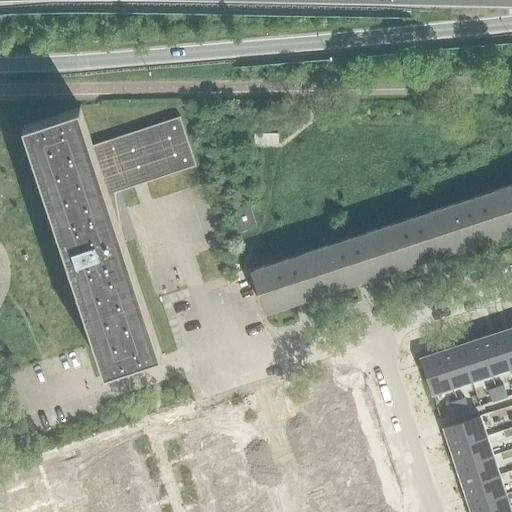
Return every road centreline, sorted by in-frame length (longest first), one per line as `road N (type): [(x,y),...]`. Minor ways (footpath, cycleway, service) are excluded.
road 1 (trunk): [(0,63),(511,19)]
road 2 (residential): [(374,329),(231,385),(198,286)]
road 3 (residential): [(435,511),(374,329)]
road 4 (residential): [(511,285),(374,329)]
